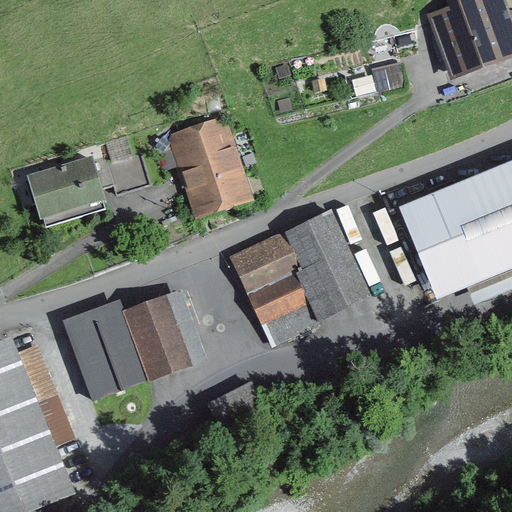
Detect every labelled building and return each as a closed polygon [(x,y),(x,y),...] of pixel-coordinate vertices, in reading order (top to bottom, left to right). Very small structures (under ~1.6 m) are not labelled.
[(438,0),(443,16),(428,21),(445,77),(498,61),(479,0),(438,0)] [(219,126),(168,141),(191,219),(242,204),(219,126)] [(83,165),(20,182),(30,222),(94,205),(83,165)] [(511,167),(396,213),(428,294),(463,283),(470,303),(511,286),(511,167)] [(324,222),(232,265),(270,345),(362,301),(324,222)] [(114,310),(62,329),(89,402),(183,368),(161,307),(118,323),(114,310)] [(2,346),(0,346),(0,511),(45,511),(41,500),(63,493),(2,346)]
